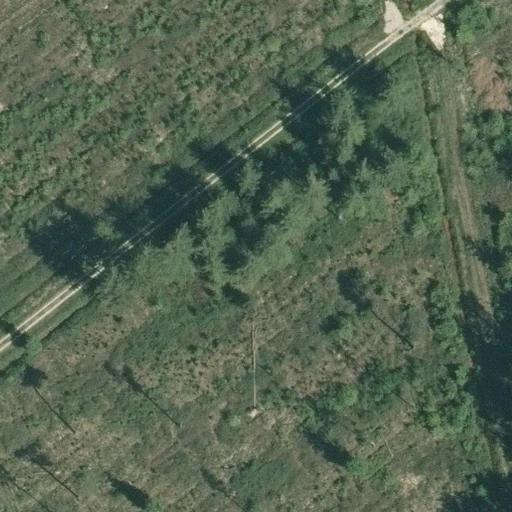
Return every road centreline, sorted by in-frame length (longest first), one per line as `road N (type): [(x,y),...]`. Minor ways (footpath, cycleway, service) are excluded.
road 1 (track): [(445,0),(0,354)]
road 2 (track): [(423,17),(511,508)]
